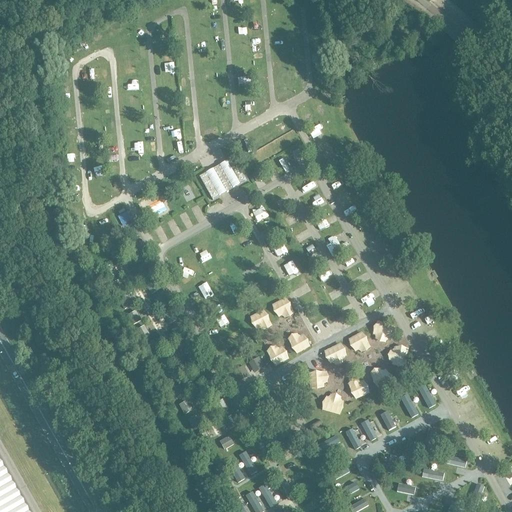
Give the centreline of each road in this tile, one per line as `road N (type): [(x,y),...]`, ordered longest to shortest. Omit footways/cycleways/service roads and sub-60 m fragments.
road 1 (unknown): [(192,511),(17,212),(0,75)]
road 2 (primary): [(0,342),(96,511)]
